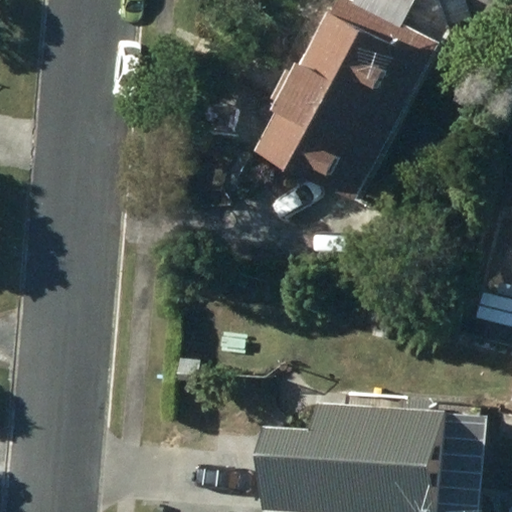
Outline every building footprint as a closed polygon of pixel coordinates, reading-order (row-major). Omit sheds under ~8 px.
[(287,96),(298,101),(276,144),(378,194),(456,38),(433,26),(445,0),(345,0),(310,70),(302,66),(287,96)] [(341,229),(332,265),(396,280),(405,243),(341,229)] [(490,314),(511,319),(511,289),(497,286),(490,314)] [(192,354),(188,375),(207,378),(211,358),(192,354)] [(297,417),(292,503),(481,511),(505,511),(511,403),(457,401),(457,392),(422,391),(422,399),(347,396),(346,419),(297,417)]
